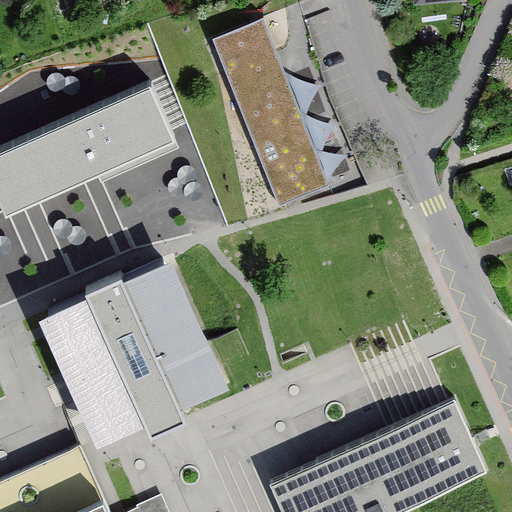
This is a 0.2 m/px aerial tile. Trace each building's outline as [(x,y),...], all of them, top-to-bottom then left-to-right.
[(321,182),(254,19),(205,39),(272,203),(321,182)] [(148,82),(0,149),(0,195),(7,211),(100,169),(102,175),(175,142),(148,82)] [(152,255),(19,314),(79,448),(133,424),(136,433),(170,418),(165,407),(211,386),(152,255)] [(444,401),(264,486),(276,511),(386,511),(477,469),(444,401)] [(101,511),(72,444),(11,470),(0,474),(0,511),(101,511)]
